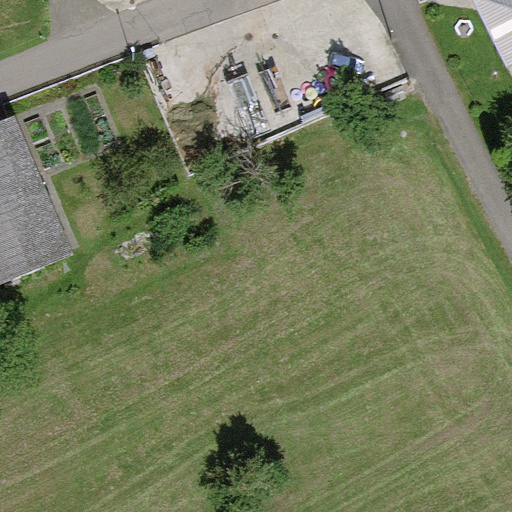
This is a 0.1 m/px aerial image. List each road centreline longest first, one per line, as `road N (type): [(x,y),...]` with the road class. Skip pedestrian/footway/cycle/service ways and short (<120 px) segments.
road 1 (track): [(396,0),(511,229)]
road 2 (unclassified): [(0,81),(210,0)]
